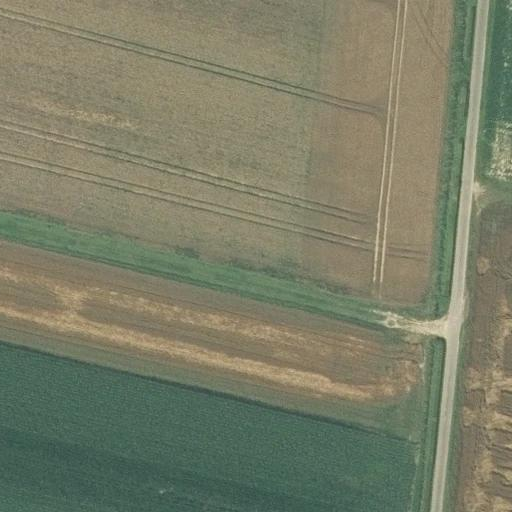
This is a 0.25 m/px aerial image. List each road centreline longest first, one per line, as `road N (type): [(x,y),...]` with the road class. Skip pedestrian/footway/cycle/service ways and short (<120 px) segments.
road 1 (unclassified): [(435,511),(483,0)]
road 2 (track): [(452,331),(0,226)]
